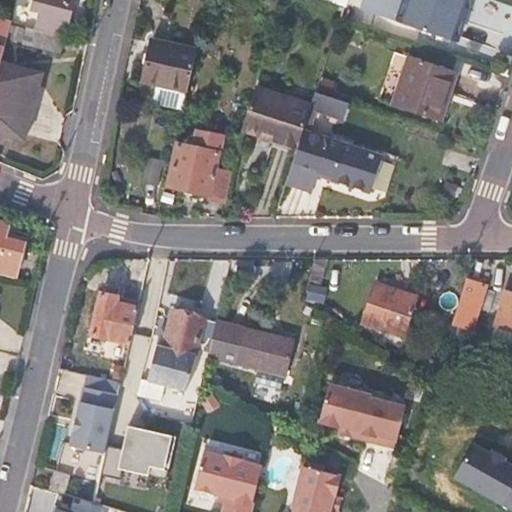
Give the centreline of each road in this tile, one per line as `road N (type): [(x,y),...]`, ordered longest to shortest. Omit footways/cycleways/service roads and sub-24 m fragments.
road 1 (residential): [(478,240),(172,235),(73,210)]
road 2 (residential): [(73,210),(2,511)]
road 3 (residential): [(73,210),(123,0)]
